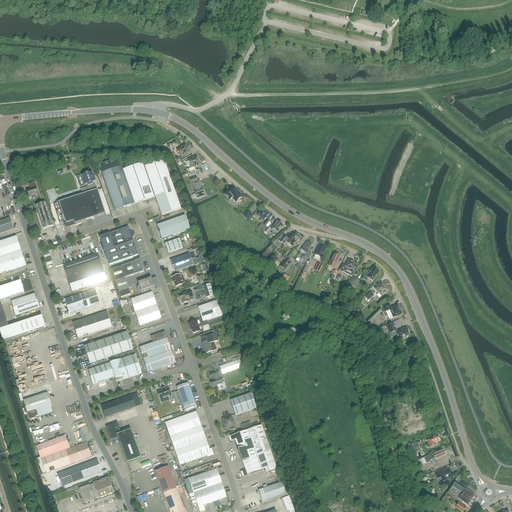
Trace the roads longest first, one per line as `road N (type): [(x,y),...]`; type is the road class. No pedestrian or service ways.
road 1 (tertiary): [(485,487),(398,270),(368,245),(279,203),(194,130),(163,114)]
road 2 (residential): [(411,327),(379,265),(291,226),(165,124),(163,114)]
road 3 (track): [(511,68),(387,92),(228,93)]
road 4 (unclassified): [(82,402),(32,247)]
road 5 (unclassified): [(191,365),(138,213)]
road 6 (unclassified): [(230,511),(237,496),(191,365)]
road 7 (tertiary): [(0,120),(150,111)]
road 8 (unclassified): [(32,247),(0,124)]
road 9 (unclassified): [(130,511),(82,402)]
